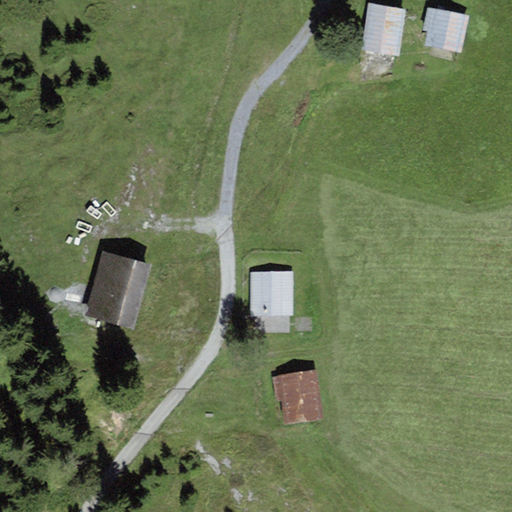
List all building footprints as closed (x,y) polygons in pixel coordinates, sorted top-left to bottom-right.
[(403,13),(366,6),(357,54),(394,61),(403,13)] [(465,19),(423,11),(415,50),(457,59),(465,19)] [(147,270),(100,256),(81,323),(128,336),(147,270)] [(287,275),(248,274),(247,333),(286,334),(287,275)] [(313,373),(269,379),(275,426),(319,421),(313,373)]
